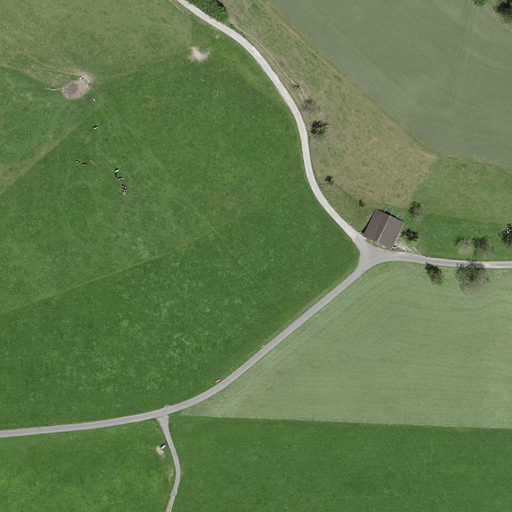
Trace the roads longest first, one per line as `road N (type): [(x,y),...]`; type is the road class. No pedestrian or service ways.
road 1 (unclassified): [(0,435),(98,425),(200,399),(372,256)]
road 2 (track): [(181,0),(264,65),(301,122),(324,205),(372,256)]
road 3 (track): [(511,265),(372,256)]
